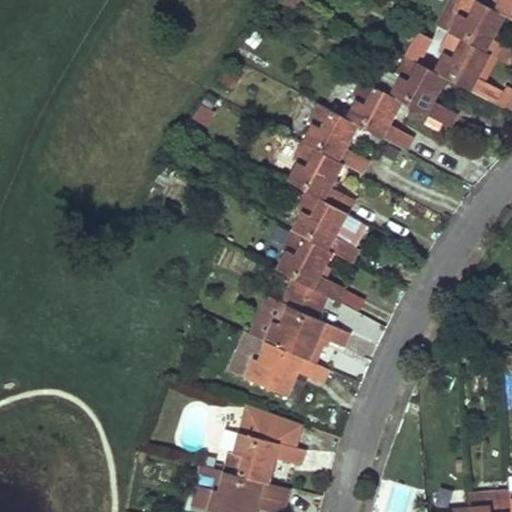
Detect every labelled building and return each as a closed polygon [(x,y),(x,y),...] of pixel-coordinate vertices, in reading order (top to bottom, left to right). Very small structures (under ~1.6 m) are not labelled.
[(459,0),(452,0),(438,26),(448,32),(458,14),(453,12),(459,0)] [(480,2),(476,0),(459,0),(453,12),(458,14),(448,32),(490,55),(497,58),(510,65),(511,60),(511,49),(492,39),(505,15),(494,10),(480,2)] [(481,0),(480,2),(494,10),(499,0),(481,0)] [(511,0),(499,0),(494,10),(505,15),(511,19),(511,0)] [(417,31),(405,55),(420,64),(433,40),(417,31)] [(442,53),(433,71),(446,78),(494,104),(501,90),(484,81),(477,77),(490,55),(448,32),(438,50),(442,53)] [(384,68),(374,86),(402,101),(451,127),(458,114),(433,101),(446,78),(433,71),(420,64),(405,55),(395,74),(384,68)] [(477,77),(484,81),(497,58),(490,55),(477,77)] [(358,125),(407,151),(414,137),(390,124),(402,101),(374,86),(361,79),(351,98),(355,100),(346,118),(358,125)] [(358,125),(346,118),(317,103),(307,122),(312,124),(302,142),(343,164),(363,174),(370,161),(346,148),(358,125)] [(343,164),(302,142),(292,160),(297,162),(287,180),(307,191),(348,213),(355,200),(331,187),(343,164)] [(406,156),(401,171),(426,179),(431,164),(406,156)] [(156,181),(165,186),(175,167),(165,162),(156,181)] [(348,213),(307,191),(297,209),(301,212),(291,230),(332,252),(352,263),(360,250),(335,236),(348,213)] [(286,250),(276,268),(293,278),(298,281),(326,295),(338,301),(344,289),(320,275),(332,252),(291,230),(281,248),(286,250)] [(251,334),(266,341),(274,322),(279,324),(293,291),(298,281),(293,278),(282,303),(268,297),(251,334)] [(293,291),(323,303),(326,295),(298,281),(293,291)] [(274,322),(266,341),(309,360),(319,336),(324,338),(344,347),(351,333),(316,318),(323,303),(293,291),(279,324),(274,322)] [(319,336),(309,360),(314,362),(324,338),(319,336)] [(309,360),(266,341),(258,360),(253,358),(245,377),(288,396),(298,372),(324,383),(330,369),(314,362),(309,360)] [(245,404),(242,417),(278,426),(274,441),(296,447),(302,424),(245,404)] [(228,451),(223,471),(268,482),(275,457),(301,464),(306,449),(296,447),(274,441),(278,426),(242,417),(233,452),(228,451)] [(223,471),(201,465),(199,471),(216,476),(213,490),(217,491),(223,471)] [(268,482),(223,471),(217,491),(213,490),(199,486),(194,489),(190,505),(217,511),(254,511),(259,496),(286,503),(290,488),(268,482)] [(510,511),(509,498),(488,500),(489,505),(468,507),(468,511),(510,511)]
